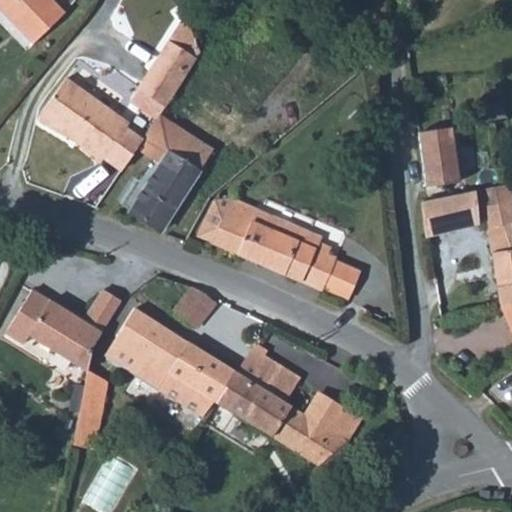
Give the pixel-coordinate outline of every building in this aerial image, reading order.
[(47,27),(19,0),(0,0),(0,39),(17,56),(47,27)] [(159,15),(145,45),(177,62),(178,59),(159,15)] [(174,69),(177,62),(145,45),(121,96),(134,102),(128,116),(147,126),(151,117),(174,69)] [(193,78),(174,69),(151,117),(171,126),(193,78)] [(119,136),(50,101),(28,142),(98,175),(119,136)] [(451,131),(418,137),(425,187),(459,181),(451,131)] [(196,156),(143,133),(126,172),(150,185),(131,233),(156,243),(162,242),(196,156)] [(511,216),(482,225),(477,197),(472,199),(476,235),(489,234),(509,305),(511,303),(511,216)] [(472,199),(421,206),(424,244),(465,237),(476,235),(472,199)] [(240,202),(220,205),(201,239),(290,284),(304,252),(278,239),(284,226),(240,202)] [(311,239),(284,226),(278,239),(304,252),(311,239)] [(340,269),(304,252),(290,284),(326,301),(327,299),(339,272),(340,269)] [(362,281),(339,272),(327,299),(350,309),(362,281)] [(108,302),(86,337),(37,305),(12,345),(45,368),(51,360),(95,387),(101,364),(132,316),(108,302)] [(214,317),(202,313),(195,332),(207,337),(214,317)] [(244,393),(147,327),(117,371),(148,393),(159,378),(180,393),(224,423),(244,393)] [(224,423),(332,497),(350,466),(309,439),(288,425),(303,402),(258,371),(244,393),(224,423)] [(212,440),(224,423),(180,393),(169,409),(212,440)] [(309,439),(350,466),(364,446),(323,418),(309,439)] [(350,466),(332,497),(342,503),(356,470),(350,466)] [(342,503),(332,497),(331,498),(330,501),(331,504),(333,505),(335,506),(338,506),(340,505),(342,503)]
